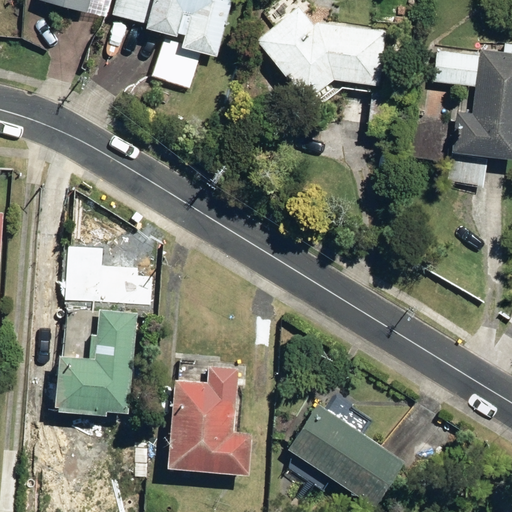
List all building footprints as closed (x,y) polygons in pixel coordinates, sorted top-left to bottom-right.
[(32,0),(82,14),(82,12),(102,18),(107,0),(32,0)] [(110,0),(107,14),(139,23),(138,27),(167,35),(166,38),(160,37),(158,42),(148,76),(185,87),(186,88),(197,53),(210,56),(225,0),(110,0)] [(294,5),(252,38),(299,100),(327,78),(373,84),(380,31),(313,22),(310,24),(294,5)] [(447,151),(511,159),(511,45),(502,44),(501,54),(477,50),(477,54),(433,48),(429,79),(473,85),(469,112),(452,110),(447,151)] [(342,88),(339,108),(364,110),(361,130),(387,134),(392,94),(342,88)] [(444,181),(481,186),(485,158),(448,153),(444,181)] [(51,406),(51,410),(101,415),(102,411),(123,413),(132,313),(94,309),(91,334),(86,333),(83,357),(55,355),(52,354),(47,406),(51,406)] [(163,467),(244,474),(248,432),(228,431),(232,384),(171,379),(163,467)] [(283,449),(371,506),(400,461),(311,405),(283,449)] [(27,485),(70,489),(73,446),(31,443),(27,485)] [(107,492),(137,495),(140,475),(109,472),(107,492)]
